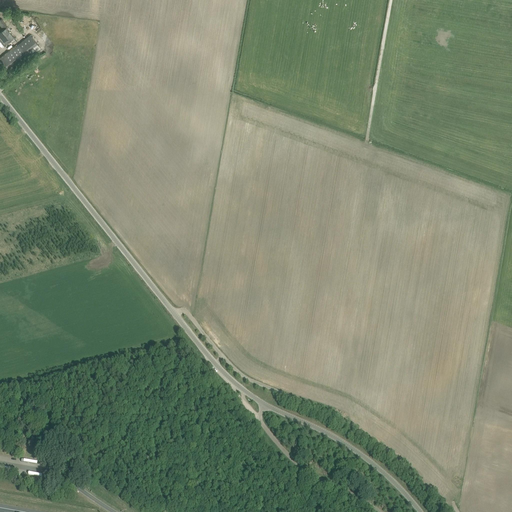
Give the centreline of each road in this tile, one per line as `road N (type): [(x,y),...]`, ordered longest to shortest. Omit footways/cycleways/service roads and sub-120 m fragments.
road 1 (tertiary): [(262,404),(214,367),(0,95)]
road 2 (track): [(172,314),(191,316),(248,377),(343,415)]
road 3 (tertiary): [(418,511),(352,449),(262,404)]
road 4 (unclassified): [(262,404),(262,423),(292,460),(379,511)]
